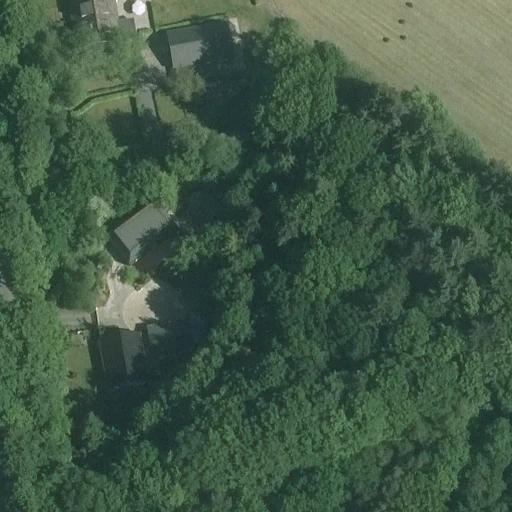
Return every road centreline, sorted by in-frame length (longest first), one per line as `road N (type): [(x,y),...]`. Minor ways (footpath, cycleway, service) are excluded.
road 1 (track): [(511,366),(163,511)]
road 2 (tertiary): [(42,511),(0,223)]
